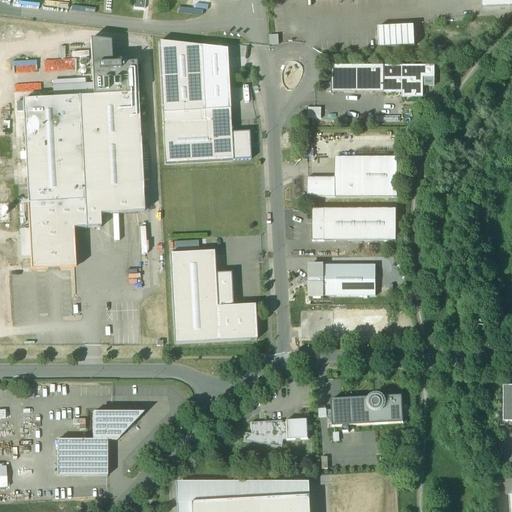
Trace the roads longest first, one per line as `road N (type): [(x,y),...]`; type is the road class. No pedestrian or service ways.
road 1 (unclassified): [(284,360),(274,111)]
road 2 (unclassified): [(0,377),(184,376),(208,382),(223,398)]
road 3 (unclassified): [(511,356),(284,360)]
road 4 (unclassified): [(223,398),(116,511)]
